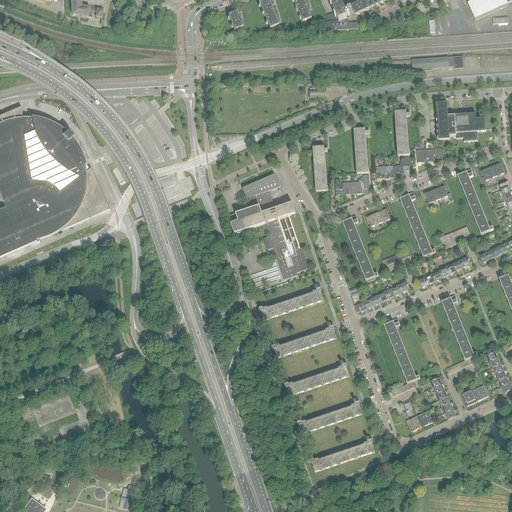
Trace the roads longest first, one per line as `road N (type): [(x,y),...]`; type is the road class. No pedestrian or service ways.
road 1 (trunk): [(13,63),(63,91),(115,142),(143,192),(183,305)]
road 2 (trunk): [(191,297),(152,188),(124,138),(88,98),(42,66)]
road 3 (residential): [(511,397),(401,443),(389,432),(353,325)]
road 4 (residential): [(497,92),(413,96),(280,154)]
road 5 (residential): [(501,146),(319,222)]
road 6 (residential): [(353,325),(511,262)]
road 7 (trunk): [(134,307),(133,333),(149,359),(219,408)]
road 8 (trunk): [(229,407),(230,370),(247,324),(238,285)]
